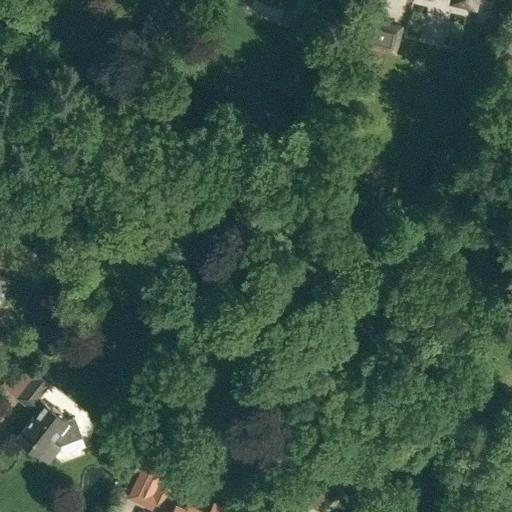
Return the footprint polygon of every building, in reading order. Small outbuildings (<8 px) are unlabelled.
[(165,44),(182,0),(156,0),(143,35),(165,44)] [(449,0),(449,2),(478,10),(480,0),(449,0)] [(363,44),(397,53),(405,25),(370,16),(363,44)] [(270,35),(300,42),(303,28),(273,21),(270,35)] [(494,75),(507,81),(511,70),(511,69),(511,29),(510,28),(499,54),(503,56),(494,75)] [(0,303),(11,280),(0,275),(0,303)] [(0,340),(0,345),(26,362),(33,351),(5,332),(0,340)] [(17,436),(47,458),(49,455),(51,456),(57,448),(55,447),(59,443),(60,444),(83,436),(75,415),(66,419),(36,396),(48,382),(37,373),(19,397),(37,411),(17,436)] [(467,467),(490,473),(495,455),(472,449),(467,467)] [(324,470),(337,478),(337,479),(347,464),(333,454),(323,469),(324,470)] [(157,468),(144,461),(139,472),(152,479),(157,468)] [(236,511),(212,499),(207,509),(185,499),(183,503),(173,499),(172,500),(167,497),(172,488),(159,482),(148,504),(165,511),(236,511)]
